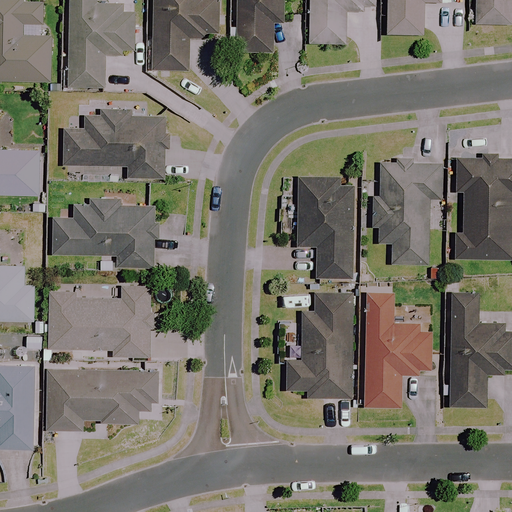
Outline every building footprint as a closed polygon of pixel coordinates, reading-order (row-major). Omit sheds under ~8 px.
[(40,24),(41,3),(23,2),(23,0),(0,0),(0,80),(51,82),(51,36),(24,36),(24,24),(40,24)] [(104,53),(137,54),(138,0),(68,0),(68,41),(67,88),(103,88),(104,53)] [(187,72),(189,39),(209,39),(209,35),(217,35),(218,0),(154,0),(152,70),(187,72)] [(238,0),(238,53),(273,53),(273,23),(291,23),(291,0),(238,0)] [(346,15),(372,16),(372,0),(307,0),(306,43),(346,44),(346,15)] [(422,35),(423,2),(442,3),(441,0),(380,0),(380,18),(386,18),(385,34),(422,35)] [(473,0),(473,23),(510,25),(511,0),(473,0)] [(130,110),(104,109),(103,117),(87,116),(86,131),(67,130),(66,165),(128,168),(127,178),(163,180),(166,118),(130,115),(130,110)] [(39,152),(0,150),(0,195),(39,196),(39,152)] [(511,160),(456,159),(456,203),(462,203),(462,232),(456,232),(455,259),(511,259),(511,160)] [(372,227),(376,227),(375,243),(391,243),(391,264),(427,265),(429,198),(439,199),(440,165),(381,163),(380,193),(373,193),(372,227)] [(349,280),(353,185),(341,185),(341,180),(299,178),(296,246),(318,247),(316,279),(349,280)] [(52,255),(100,257),(99,273),(117,273),(117,267),(154,269),(156,210),(138,209),(138,197),(100,195),(100,203),(75,202),(74,216),(54,215),(52,255)] [(0,320),(33,321),(35,286),(23,285),(23,268),(0,266),(0,320)] [(103,284),(102,297),(50,293),(47,347),(113,351),(113,355),(148,358),(152,288),(135,286),(103,284)] [(485,374),(503,374),(504,370),(511,370),(511,329),(504,329),(504,325),(476,324),(476,292),(451,292),(450,407),(485,407),(485,374)] [(400,376),(421,376),(421,370),(430,370),(431,333),(419,333),(419,325),(392,325),(393,294),(366,293),(364,407),(400,408),(400,376)] [(351,295),(315,295),(315,313),(302,313),(302,361),(286,361),(286,390),(307,390),(307,398),(350,398),(351,295)] [(0,449),(31,450),(33,365),(0,364),(0,449)] [(155,411),(156,371),(47,370),(46,430),(84,431),(85,422),(140,423),(140,411),(155,411)]
